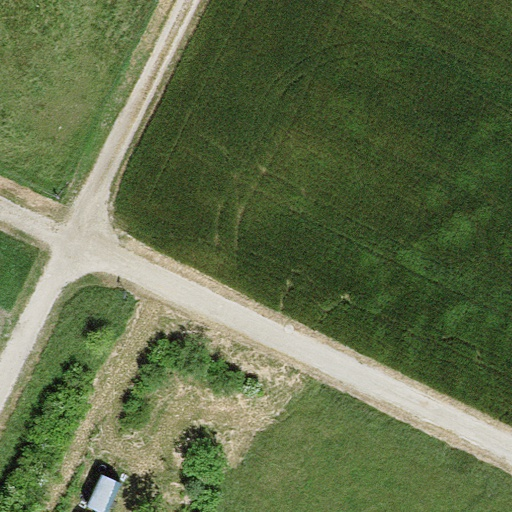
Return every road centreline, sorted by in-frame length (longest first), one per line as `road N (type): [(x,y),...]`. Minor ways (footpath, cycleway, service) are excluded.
road 1 (track): [(511,452),(78,244)]
road 2 (track): [(194,0),(78,244)]
road 3 (track): [(78,244),(0,382)]
